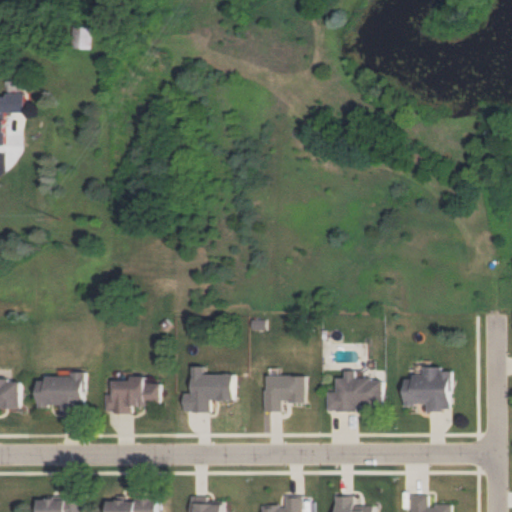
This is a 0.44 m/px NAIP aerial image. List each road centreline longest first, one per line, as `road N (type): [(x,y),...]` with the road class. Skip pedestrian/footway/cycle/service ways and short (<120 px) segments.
road 1 (residential): [(0,465),(499,454)]
road 2 (residential): [(499,454),(499,320)]
